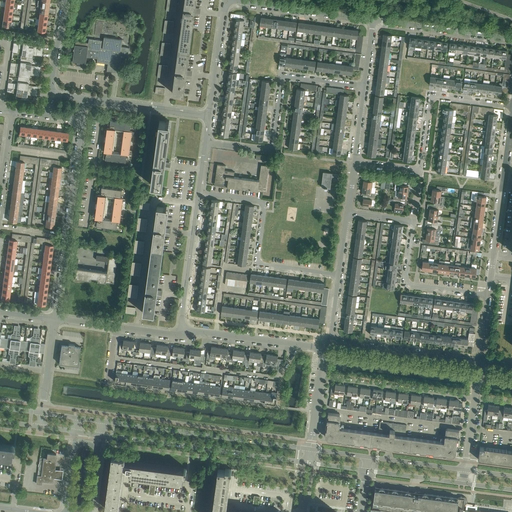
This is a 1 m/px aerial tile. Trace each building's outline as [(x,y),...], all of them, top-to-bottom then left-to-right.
[(191,41),(194,17),(195,10),(200,11),(199,13),(200,13),(200,11),(194,10),(194,8),(196,8),(196,0),(185,0),(180,40),(191,41)] [(245,33),(242,32),(233,31),(234,31),(233,38),(232,37),(232,38),(242,39),(245,39),(245,33)] [(410,36),(408,49),(415,50),(415,46),(416,38),(410,37),(410,36)] [(126,73),(129,47),(122,46),(123,39),(104,37),(103,40),(89,38),(88,42),(87,50),(88,50),(87,56),(97,58),(97,62),(108,64),(107,71),(126,73)] [(27,49),(29,39),(23,39),(23,44),(19,43),(19,46),(13,45),(13,47),(27,49)] [(37,48),(37,46),(34,45),(35,40),(29,39),(27,49),(42,51),(43,49),(37,48)] [(187,70),(191,41),(180,40),(173,92),(172,92),(172,93),(184,94),(187,73),(191,73),(191,75),(191,76),(191,73),(186,72),(186,70),(187,70)] [(87,50),(88,42),(76,41),(75,44),(73,61),(77,62),(77,65),(81,66),(82,62),(86,63),(87,56),(88,50),(87,50)] [(26,59),(27,49),(13,47),(12,49),(18,50),(18,53),(21,53),(21,58),(26,59)] [(32,55),(36,55),(36,53),(42,54),(42,51),(27,49),(26,59),(32,60),(32,55)] [(25,69),(26,59),(21,58),(20,64),(16,63),(16,66),(10,65),(10,67),(25,69)] [(34,68),(35,66),(31,65),(32,60),(26,59),(25,69),(40,71),(40,69),(34,68)] [(23,79),(25,69),(10,67),(10,69),(15,70),(15,73),(19,73),(18,78),(23,79)] [(30,75),(33,75),(34,73),(39,73),(40,71),(25,69),(23,79),(29,80),(30,75)] [(22,89),(23,79),(18,78),(17,84),(14,83),(13,86),(8,85),(7,87),(22,89)] [(28,85),(29,80),(23,79),(22,89),(37,91),(37,89),(32,88),(32,85),(28,85)] [(470,81),(469,91),(469,90),(475,91),(475,92),(476,92),(476,91),(477,82),(477,80),(471,79),(470,81)] [(21,99),(22,89),(7,87),(7,89),(13,90),(12,93),(16,93),(15,98),(21,99)] [(31,92),(37,93),(37,91),(22,89),(21,99),(26,100),(27,94),(31,95),(31,92)] [(231,115),(232,111),(223,110),(223,109),(222,110),(223,110),(222,116),(231,117),(233,118),(234,115),(231,115)] [(130,131),(131,123),(111,120),(110,128),(107,128),(104,151),(106,151),(105,159),(126,162),(127,154),(129,155),(132,131),(130,131)] [(151,184),(162,186),(165,171),(165,166),(169,167),(170,167),(170,165),(164,164),(164,162),(166,162),(166,160),(171,123),(167,123),(165,122),(159,122),(151,184)] [(495,141),(485,139),(483,139),(482,145),(484,146),(494,147),(493,147),(494,141),(495,141)] [(411,161),(412,155),(404,154),(404,153),(401,153),(400,156),(403,156),(403,160),(411,161)] [(269,166),(261,165),(259,180),(234,177),(235,172),(225,170),(226,165),(217,164),(215,182),(223,183),(223,181),(228,181),(227,187),(228,186),(243,188),(243,189),(244,186),(250,187),(249,190),(250,190),(250,189),(257,190),(257,191),(258,191),(258,190),(266,191),(269,166)] [(332,173),(323,172),(321,187),(324,187),(324,188),(327,188),(330,188),(331,178),(337,179),(338,174),(332,174),(332,173)] [(377,181),(377,178),(368,177),(368,180),(364,180),(363,186),(372,187),(372,181),(377,181)] [(395,184),(395,190),(396,190),(407,192),(407,191),(408,191),(409,189),(408,189),(408,186),(404,185),(405,182),(396,181),(395,184)] [(363,186),(362,192),(372,193),(372,196),(375,196),(376,187),(372,187),(363,186)] [(440,196),(441,190),(443,190),(445,190),(446,187),(437,186),(436,189),(433,189),(432,195),(440,196)] [(97,218),(96,226),(117,229),(118,221),(120,221),(123,202),(123,198),(121,197),(122,190),(102,187),(101,195),(98,194),(95,218),(97,218)] [(374,200),(375,196),(372,196),(368,195),(363,195),(363,198),(362,204),(371,205),(372,199),(374,200)] [(444,196),(440,196),(432,195),(431,195),(430,198),(431,198),(431,201),(434,201),(434,205),(436,205),(441,206),(443,206),(444,196)] [(401,213),(401,209),(403,210),(404,203),(400,203),(400,200),(396,199),(393,199),(393,202),(395,202),(394,212),(401,213)] [(443,210),(443,206),(441,206),(436,205),(435,209),(430,208),(429,214),(438,215),(439,209),(443,210)] [(161,261),(165,236),(166,230),(170,230),(170,233),(170,230),(164,229),(165,227),(166,227),(169,208),(157,206),(157,207),(150,259),(161,261)] [(437,221),(438,215),(429,214),(428,220),(432,220),(431,224),(441,225),(441,222),(438,222),(438,221),(437,221)] [(439,235),(441,225),(431,224),(431,228),(427,227),(426,233),(439,235)] [(426,233),(426,239),(430,240),(429,243),(438,245),(439,235),(426,233)] [(117,257),(109,256),(97,254),(96,260),(109,261),(107,272),(82,268),(74,267),(74,270),(76,270),(75,278),(76,278),(90,280),(91,281),(91,278),(98,279),(98,281),(98,282),(98,281),(106,282),(106,283),(106,282),(114,283),(117,258),(117,257)] [(158,290),(161,261),(150,259),(143,312),(154,314),(157,292),(161,293),(161,295),(162,293),(156,292),(156,290),(158,290)] [(423,341),(424,330),(418,329),(417,332),(416,340),(423,341)] [(14,344),(16,330),(14,330),(13,334),(11,334),(10,339),(5,338),(5,343),(14,344)] [(24,346),(25,341),(20,340),(21,335),(18,335),(19,331),(16,330),(14,344),(24,346)] [(34,347),(36,333),(33,333),(33,337),(30,337),(30,342),(25,341),(24,346),(34,347)] [(44,348),(45,344),(40,343),(40,338),(38,338),(39,333),(36,333),(34,347),(44,348)] [(128,350),(129,340),(124,340),(123,344),(120,343),(119,351),(122,352),(123,349),(128,350)] [(13,358),(14,344),(5,343),(4,348),(9,348),(8,353),(10,354),(10,358),(13,358)] [(61,349),(59,363),(78,366),(80,347),(74,346),(74,344),(74,345),(74,344),(68,344),(68,345),(66,345),(66,344),(61,343),(60,349),(61,349)] [(152,356),(154,347),(151,347),(151,343),(146,343),(145,352),(150,353),(149,356),(152,356)] [(24,350),(24,346),(14,344),(13,358),(15,359),(16,354),(18,355),(19,350),(24,350)] [(161,354),(162,345),(157,344),(156,347),(154,347),(152,356),(156,356),(156,353),(161,354)] [(168,346),(162,345),(161,354),(167,355),(167,356),(166,356),(166,358),(169,358),(170,355),(170,352),(170,349),(168,349),(168,346)] [(32,361),(34,347),(24,346),(24,350),(28,351),(28,356),(30,356),(29,360),(32,361)] [(178,356),(179,347),(174,346),(173,352),(170,352),(170,355),(172,355),(178,356)] [(208,350),(207,358),(210,359),(215,359),(216,356),(217,347),(211,346),(211,351),(208,350)] [(44,353),(44,348),(34,347),(32,361),(35,361),(36,357),(38,357),(38,352),(44,353)] [(229,361),(230,352),(227,352),(228,349),(222,348),(221,357),(227,358),(226,359),(226,361),(229,361)] [(194,359),(196,349),(190,349),(190,352),(187,351),(186,358),(186,360),(189,361),(189,358),(194,359)] [(203,362),(204,354),(201,353),(201,350),(196,349),(194,359),(200,359),(200,361),(203,362)] [(230,352),(229,361),(232,362),(234,362),(235,359),(238,359),(239,350),(233,349),(233,353),(230,352)] [(246,363),(247,354),(244,354),(244,351),(239,350),(238,359),(243,360),(243,363),(246,363)] [(254,362),(256,352),(250,352),(249,355),(247,354),(246,363),(245,368),(248,368),(249,361),(254,362)] [(262,366),(263,357),(261,356),(261,353),(256,352),(254,362),(257,362),(257,365),(262,366)] [(271,365),(272,354),(267,354),(266,357),(263,357),(262,366),(265,366),(266,364),(271,365)] [(278,355),(272,354),(271,365),(276,366),(276,369),(278,369),(283,362),(283,359),(277,358),(278,355)] [(339,393),(340,384),(335,384),(335,386),(332,385),(331,395),(334,395),(334,393),(339,393)] [(461,413),(462,403),(459,402),(459,400),(454,400),(453,409),(458,409),(458,412),(461,413)] [(492,415),(494,405),(488,404),(488,410),(485,410),(483,421),(486,421),(487,415),(492,415)] [(500,419),(501,412),(498,412),(499,406),(494,405),(492,415),(497,416),(497,418),(500,419)] [(508,417),(510,407),(504,406),(504,412),(501,412),(500,419),(503,419),(503,417),(508,417)] [(405,437),(405,436),(407,425),(380,421),(378,434),(343,429),(342,430),(336,430),(337,423),(339,424),(340,414),(328,412),(325,434),(327,435),(329,438),(329,439),(386,447),(386,448),(394,449),(394,448),(451,456),(451,454),(455,452),(456,452),(459,430),(447,428),(446,438),(447,438),(446,444),(440,444),(440,442),(405,437)] [(0,456),(9,458),(11,445),(0,443),(0,456)] [(511,463),(511,450),(480,446),(478,459),(511,463)] [(56,460),(55,460),(56,453),(47,452),(46,459),(39,458),(36,483),(41,484),(41,481),(53,482),(53,479),(54,471),(56,460)] [(105,508),(118,510),(123,470),(130,471),(130,474),(182,481),(184,468),(131,461),(131,462),(123,461),(124,456),(112,455),(112,456),(111,464),(110,472),(110,473),(109,481),(108,481),(108,482),(109,482),(108,490),(107,490),(108,490),(107,499),(106,499),(107,499),(105,507),(105,508)] [(226,506),(226,502),(231,471),(218,469),(218,470),(217,478),(216,487),(215,495),(214,496),(215,496),(214,504),(213,504),(213,505),(214,505),(212,511),(246,511),(233,510),(234,507),(226,506)] [(63,472),(54,471),(53,479),(62,481),(63,472)] [(462,511),(464,504),(465,504),(465,503),(466,503),(467,503),(467,502),(467,501),(467,500),(467,499),(467,498),(466,497),(465,497),(464,497),(461,496),(459,498),(426,493),(423,495),(421,494),(421,491),(415,492),(415,493),(414,493),(411,493),(408,492),(408,491),(375,487),(372,508),(371,508),(370,511),(462,511)]
